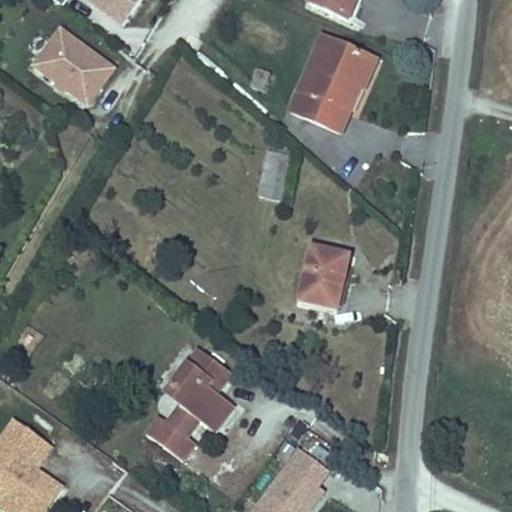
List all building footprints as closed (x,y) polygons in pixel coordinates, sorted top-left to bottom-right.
[(86,0),(122,27),(141,0),(86,0)] [(311,0),(309,5),(346,22),(356,0),(311,0)] [(113,71),(60,31),(33,67),(86,107),(113,71)] [(341,136),(350,114),(343,112),(354,87),(361,89),(364,91),(376,63),(323,40),(291,113),(341,136)] [(257,71),(250,89),(262,94),(269,76),(257,71)] [(343,112),(350,114),(361,89),(354,87),(343,112)] [(267,156),(259,198),(281,202),(289,161),(267,156)] [(313,252),(301,304),(337,311),(349,260),(313,252)] [(199,351),(170,390),(185,401),(168,426),(160,420),(151,432),(185,458),(195,445),(187,439),(200,423),(214,433),(232,407),(216,395),(230,374),(199,351)] [(29,434),(15,424),(0,445),(0,487),(1,485),(13,493),(5,504),(1,509),(4,511),(45,511),(61,489),(36,472),(14,456),(29,434)] [(52,450),(29,434),(14,456),(36,472),(52,450)] [(310,462),(328,475),(337,462),(319,449),(310,462)] [(310,462),(299,455),(258,511),(306,511),(320,493),(331,477),(328,475),(310,462)] [(0,487),(0,500),(5,504),(13,493),(1,485),(0,487)] [(320,493),(306,511),(316,511),(326,497),(320,493)]
